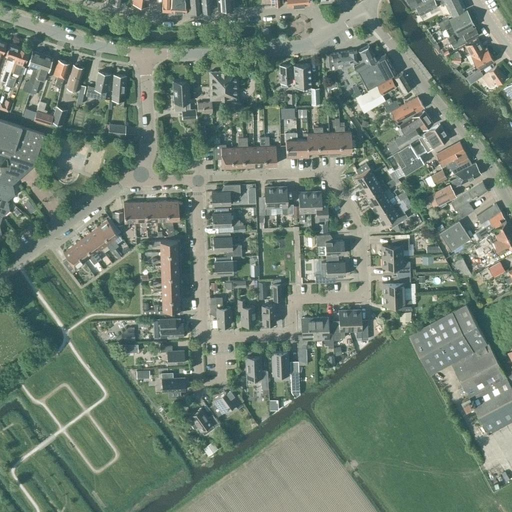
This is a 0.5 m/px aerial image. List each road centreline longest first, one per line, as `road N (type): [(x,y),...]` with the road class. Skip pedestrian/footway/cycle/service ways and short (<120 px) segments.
road 1 (residential): [(197,179),(327,173),(361,226),(363,286),(353,297),(290,299),(292,334),(202,338)]
road 2 (unclassified): [(511,209),(367,9)]
road 3 (residential): [(313,11),(152,18),(87,0)]
road 4 (unclassified): [(144,54),(301,50),(327,36)]
road 5 (residential): [(0,268),(138,171)]
road 6 (residential): [(202,338),(197,179)]
road 7 (unclassified): [(0,15),(65,39),(144,54)]
road 8 (unclassified): [(138,171),(150,145),(144,54)]
